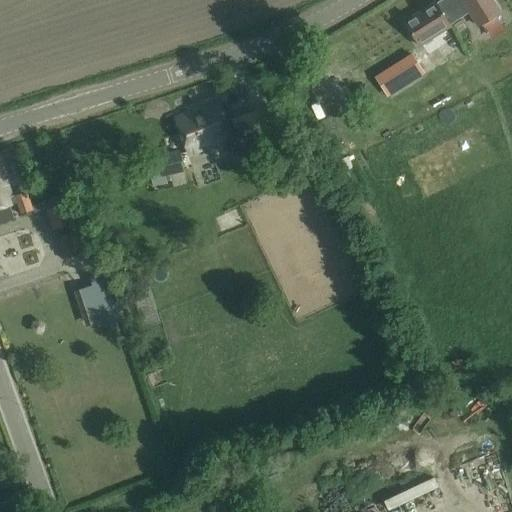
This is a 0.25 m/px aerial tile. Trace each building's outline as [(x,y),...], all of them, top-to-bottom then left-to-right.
[(451,27),(450,25),(464,17),(453,0),(443,0),(436,4),(407,22),(422,45),(451,27)] [(353,45),(363,64),(402,43),(393,25),(353,45)] [(379,76),(390,94),(424,74),(413,55),(379,76)] [(287,75),(268,85),(281,116),(302,106),(287,75)] [(223,102),(178,119),(191,154),(236,137),(223,102)] [(151,178),(185,172),(181,152),(148,158),(151,178)] [(29,191),(12,196),(4,174),(9,173),(3,156),(0,157),(0,208),(11,205),(11,206),(18,204),(21,215),(35,211),(29,191)] [(47,209),(53,228),(72,222),(67,203),(47,209)] [(57,237),(63,260),(83,255),(76,232),(57,237)] [(105,320),(94,286),(81,290),(92,324),(105,320)] [(447,456),(471,456),(472,443),(447,442),(447,456)]
